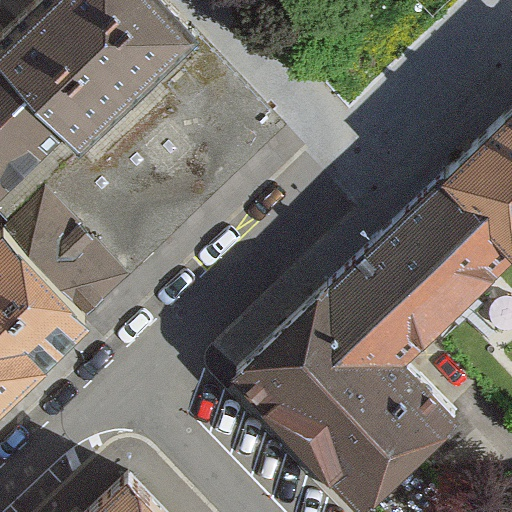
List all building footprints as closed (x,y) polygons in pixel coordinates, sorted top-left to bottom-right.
[(192,17),(175,0),(27,0),(0,26),(0,44),(62,109),(79,126),(192,17)] [(216,42),(144,112),(210,182),(284,113),(216,42)] [(0,168),(62,109),(0,44),(0,168)] [(511,79),(438,149),(444,155),(511,227),(511,79)] [(59,192),(125,262),(210,182),(144,112),(59,192)] [(418,180),(331,263),(402,338),(422,318),(511,234),(511,227),(444,155),(418,180)] [(24,225),(90,295),(125,262),(59,192),(24,225)] [(5,204),(0,208),(0,380),(90,295),(24,225),(5,204)] [(233,356),(363,487),(458,394),(402,338),(331,263),(233,356)] [(84,511),(167,511),(128,471),(84,511)]
